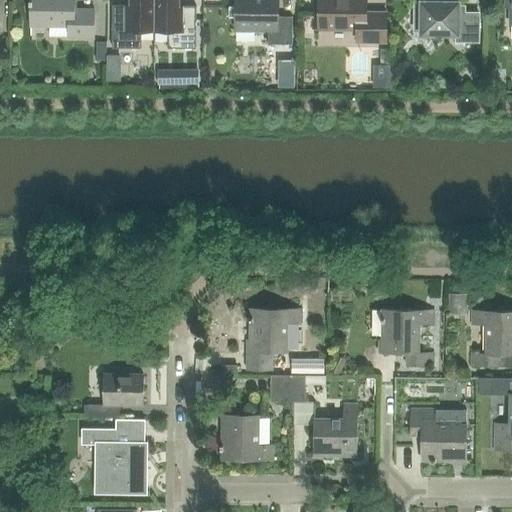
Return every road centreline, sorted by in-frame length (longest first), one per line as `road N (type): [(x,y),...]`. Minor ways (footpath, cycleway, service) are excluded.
road 1 (residential): [(191,494),(192,345)]
road 2 (residential): [(511,490),(385,489)]
road 3 (residential): [(191,494),(312,495)]
